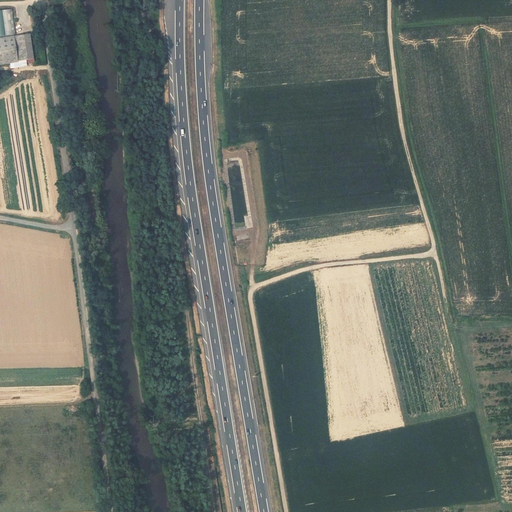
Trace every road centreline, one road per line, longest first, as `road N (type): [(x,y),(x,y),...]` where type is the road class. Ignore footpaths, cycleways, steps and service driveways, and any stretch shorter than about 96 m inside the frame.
road 1 (track): [(389,0),(405,143),(434,247),(304,268),(253,287),(286,511)]
road 2 (motorway): [(264,511),(208,174),(199,0)]
road 3 (motorway): [(179,0),(188,172),(241,511)]
road 4 (track): [(147,0),(212,511)]
road 5 (unclassified): [(73,228),(112,511)]
road 6 (unclassified): [(42,0),(73,228)]
